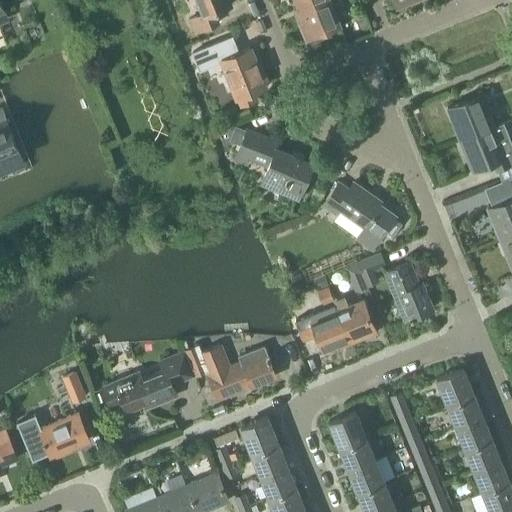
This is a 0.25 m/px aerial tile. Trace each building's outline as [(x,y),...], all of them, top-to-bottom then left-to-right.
[(213,11),(230,4),(228,0),(195,0),(201,13),(188,18),(194,32),(217,22),(213,11)] [(338,26),(327,0),(293,0),(297,8),(292,10),(304,41),(313,38),(314,41),(329,35),(327,30),(338,26)] [(230,35),(192,50),(200,69),(221,60),(236,97),(236,96),(240,105),(255,99),(251,90),(264,86),(261,80),(264,78),(259,65),(256,66),(248,47),(237,52),(230,35)] [(493,126),(488,113),(490,112),(483,94),(447,108),(459,140),(493,126)] [(0,162),(20,155),(1,109),(0,109),(0,162)] [(493,126),(459,140),(472,172),(493,164),(495,170),(496,170),(501,181),(508,178),(511,176),(511,144),(511,143),(505,127),(503,122),(495,125),(493,126)] [(227,127),(219,131),(224,143),(229,142),(229,140),(237,143),(241,144),(234,159),(246,165),(249,159),(257,163),(258,162),(268,166),(261,183),(283,192),(297,199),(312,165),(275,149),(278,143),(247,130),(246,133),(242,132),(234,128),(233,131),(227,127)] [(363,226),(354,237),(371,249),(382,232),(391,239),(402,223),(393,217),(394,216),(370,199),(372,196),(353,183),(348,190),(338,182),(323,204),(336,212),(338,208),(363,226)] [(511,198),(487,208),(487,209),(488,209),(490,210),(495,221),(494,223),(493,224),(500,239),(500,241),(511,235),(511,198)] [(511,235),(500,241),(506,256),(507,256),(509,256),(511,263),(511,235)] [(373,269),(384,264),(379,253),(355,263),(364,286),(378,280),(373,269)] [(355,290),(364,286),(355,263),(345,267),(355,290)] [(408,263),(384,273),(404,321),(431,309),(421,284),(417,285),(408,263)] [(334,300),(333,299),(329,288),(319,292),(324,304),(333,300),(334,300)] [(337,311),(348,338),(357,334),(359,339),(375,332),(362,301),(347,307),(344,300),(338,302),(336,298),(333,299),(334,300),(333,300),(334,304),(337,311)] [(334,304),(295,320),(303,340),(316,335),(322,349),(348,338),(337,311),(334,304)] [(238,357),(240,362),(229,367),(220,344),(200,352),(197,345),(184,351),(194,376),(206,371),(208,375),(207,376),(216,398),(250,385),(251,386),(275,377),(263,347),(238,357)] [(172,384),(194,376),(184,351),(159,361),(163,370),(141,378),(139,372),(115,381),(114,379),(102,383),(110,405),(123,400),(127,410),(152,400),(154,404),(176,395),(172,384)] [(462,368),(435,379),(445,402),(471,391),(462,368)] [(72,400),(84,396),(75,372),(63,376),(72,400)] [(471,391),(445,402),(454,424),(481,414),(479,410),(471,391)] [(400,392),(391,396),(395,408),(404,404),(400,392)] [(404,404),(395,408),(400,419),(409,415),(404,404)] [(341,417),(328,422),(339,449),(366,438),(355,411),(345,415),(341,417)] [(35,414),(17,421),(32,458),(47,452),(49,456),(55,453),(56,456),(70,451),(69,448),(88,440),(77,413),(40,427),(35,414)] [(481,414),(454,424),(463,447),(490,436),(481,414)] [(409,415),(400,419),(404,430),(414,426),(409,415)] [(266,417),(214,438),(217,444),(237,436),(240,440),(244,439),(249,451),(276,440),(266,417)] [(414,426),(404,430),(409,441),(418,437),(414,426)] [(0,429),(0,458),(2,457),(4,464),(16,459),(4,428),(0,429)] [(490,436),(463,447),(472,470),(499,459),(490,436)] [(418,437),(409,441),(413,452),(423,448),(418,437)] [(366,438),(339,449),(348,471),(375,461),(374,459),(366,438)] [(276,440),(249,451),(258,474),(285,463),(276,440)] [(216,449),(215,449),(221,462),(236,456),(234,454),(234,453),(229,455),(225,446),(216,449)] [(423,448),(413,452),(418,464),(427,460),(423,448)] [(236,456),(221,462),(226,477),(236,473),(231,461),(237,459),(236,456)] [(482,492),(508,482),(499,459),(472,470),(482,492)] [(427,460),(418,464),(422,475),(432,471),(427,460)] [(375,461),(348,471),(357,493),(384,482),(378,468),(375,461)] [(285,463),(258,474),(268,497),(294,486),(285,463)] [(432,471),(422,475),(427,486),(436,482),(432,471)] [(216,473),(184,486),(194,511),(202,511),(224,503),(228,502),(216,473)] [(384,482),(357,493),(364,511),(372,511),(393,504),(384,482)] [(436,482),(427,486),(432,497),(441,493),(436,482)] [(482,492),(470,497),(476,511),(497,511),(511,506),(511,490),(508,482),(482,492)] [(194,511),(184,486),(155,497),(161,511),(194,511)] [(294,486),(268,497),(273,511),(295,511),(304,509),(294,486)] [(245,493),(235,497),(239,508),(249,504),(245,493)] [(441,493),(432,497),(436,508),(446,504),(441,493)] [(128,511),(161,511),(155,497),(127,509),(128,511)]
